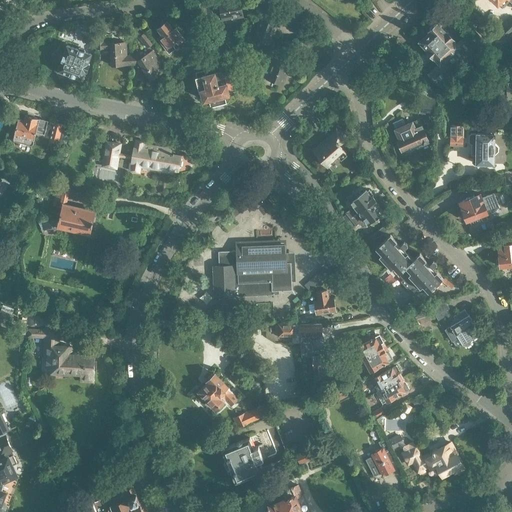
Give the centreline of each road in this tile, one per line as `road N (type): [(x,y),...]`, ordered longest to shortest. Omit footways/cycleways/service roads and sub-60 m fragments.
road 1 (residential): [(499,411),(506,337),(491,287),(379,160),(349,61)]
road 2 (tertiary): [(185,511),(140,394),(141,314),(173,241),(239,163)]
road 3 (residential): [(274,156),(323,202),(396,325),(499,411)]
road 4 (residential): [(239,143),(225,132),(3,75)]
road 5 (residential): [(0,53),(36,22),(161,0)]
